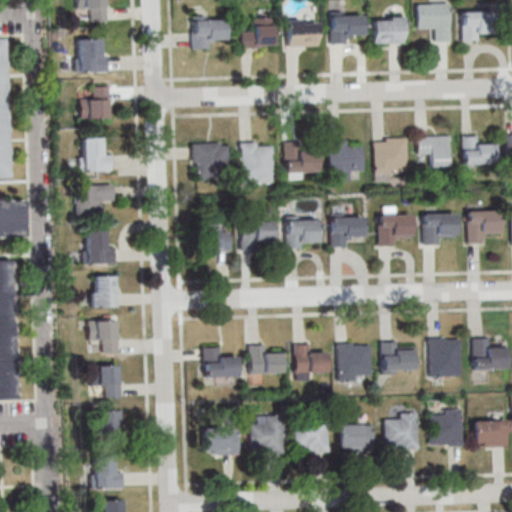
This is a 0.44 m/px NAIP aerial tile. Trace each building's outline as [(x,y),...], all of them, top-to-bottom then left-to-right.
[(447,2),(413,3),(414,30),(429,29),(429,41),(448,40),(447,2)] [(459,39),(483,39),(483,11),(459,11),(459,39)] [(349,42),(349,33),(360,33),(360,12),(327,12),(327,42),(349,42)] [(189,47),(211,47),(211,38),(222,38),(222,16),(189,16),(189,47)] [(271,47),(271,17),(250,17),(250,28),(239,28),(239,47),(271,47)] [(371,42),(395,42),(395,18),(371,18),(371,42)] [(284,45),(315,45),(315,19),(284,19),(284,45)] [(102,70),(102,38),(74,39),(75,70),(102,70)] [(77,118),(105,118),(105,85),(89,85),(89,97),(77,97),(77,118)] [(511,132),(503,132),(503,167),(511,167),(511,132)] [(426,167),(447,167),(447,135),(415,135),(415,156),(426,156),(426,167)] [(492,163),(492,144),(479,144),(479,135),(459,135),(459,163),(492,163)] [(108,169),(108,149),(99,149),(99,137),(79,137),(79,169),(108,169)] [(404,137),(371,137),(371,181),(390,181),(390,170),(404,170),(404,137)] [(326,179),(349,179),(349,169),(360,169),(360,147),(346,147),(346,139),(326,139),(326,179)] [(271,182),(271,141),(238,141),(238,182),(271,182)] [(226,142),(189,142),(189,178),(226,178),(226,142)] [(282,178),(303,178),(303,171),(315,171),(315,146),(282,146),(282,178)] [(110,184),(73,185),(74,214),(99,214),(99,202),(110,201),(110,184)] [(0,237),(21,237),(21,199),(0,198),(0,237)] [(338,206),(327,206),(327,246),(348,246),(348,235),(359,235),(359,214),(338,214),(338,206)] [(464,210),(464,242),(486,242),(486,231),(497,231),(497,210),(464,210)] [(453,212),(420,212),(420,243),(442,243),(442,234),(453,234),(453,212)] [(283,247),(314,247),(314,216),(283,216),(283,247)] [(238,248),(270,248),(270,220),(238,220),(238,248)] [(197,221),(197,250),(227,250),(227,231),(217,231),(217,221),(197,221)] [(112,262),(112,241),(102,241),(102,230),(83,230),(83,262),(112,262)] [(0,259),(0,398),(12,398),(9,259),(0,259)] [(114,305),(114,275),(88,275),(88,305),(114,305)] [(113,340),(113,319),(85,319),(85,340),(113,340)] [(458,337),(426,337),(426,375),(458,375),(458,337)] [(470,338),(470,368),(504,368),(504,346),(492,346),(492,338),(470,338)] [(378,372),(411,372),(411,341),(378,341),(378,372)] [(334,379),(368,379),(368,342),(334,342),(334,379)] [(324,372),(324,352),(310,352),(310,343),(291,343),(291,372),(324,372)] [(279,372),(279,352),(266,352),(266,344),(247,344),(247,372),(279,372)] [(220,346),(201,346),(201,376),(234,376),(234,356),(220,356),(220,346)] [(88,386),(99,386),(99,396),(117,396),(117,364),(88,364),(88,386)] [(437,413),(427,413),(427,446),(461,446),(461,408),(437,408),(437,413)] [(116,430),(116,409),(96,409),(96,430),(116,430)] [(382,449),(416,449),(416,412),(392,412),(392,417),(382,417),(382,449)] [(280,414),(255,414),(255,423),(247,423),(247,452),(280,452),(280,414)] [(505,445),(505,420),(471,420),(471,445),(505,445)] [(325,451),(325,423),(292,423),(292,451),(325,451)] [(336,450),(371,450),(371,424),(336,424),(336,450)] [(236,428),(201,428),(201,453),(236,453),(236,428)] [(120,487),(120,466),(110,466),(110,455),(90,455),(90,487),(120,487)] [(93,499),(93,511),(121,511),(121,499),(93,499)]
